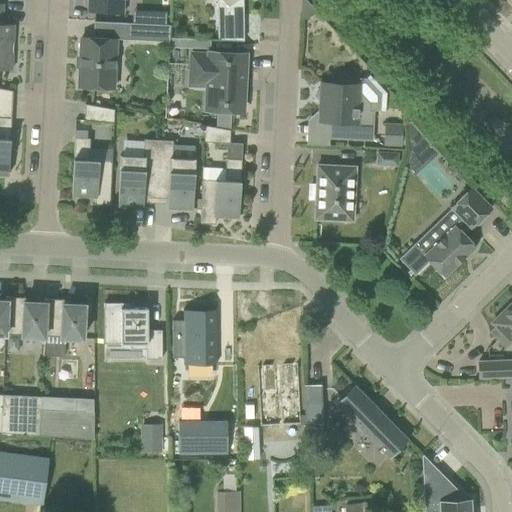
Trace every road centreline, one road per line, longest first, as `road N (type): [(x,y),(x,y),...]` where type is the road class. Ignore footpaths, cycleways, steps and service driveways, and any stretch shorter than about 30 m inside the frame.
road 1 (residential): [(279,258),(290,0)]
road 2 (residential): [(41,248),(55,0)]
road 3 (residential): [(279,258),(41,248)]
road 4 (residential): [(503,511),(491,469),(392,371)]
road 5 (residential): [(392,371),(511,261)]
road 6 (residential): [(392,371),(314,282),(279,258)]
